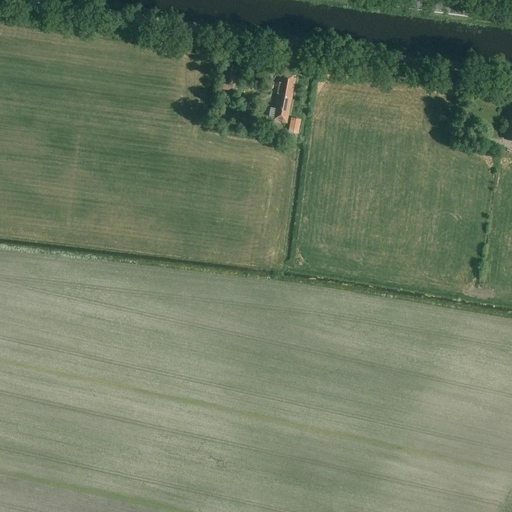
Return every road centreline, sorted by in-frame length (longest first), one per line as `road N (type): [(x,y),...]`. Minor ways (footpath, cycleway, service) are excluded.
road 1 (track): [(293,43),(5,0)]
road 2 (unclassified): [(511,71),(293,43)]
